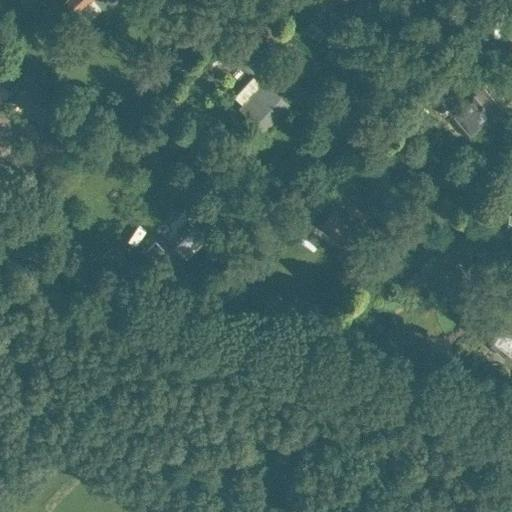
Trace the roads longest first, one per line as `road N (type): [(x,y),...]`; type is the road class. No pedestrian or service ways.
road 1 (track): [(511,426),(0,247)]
road 2 (track): [(175,311),(362,104),(473,0)]
road 3 (track): [(362,104),(246,25)]
